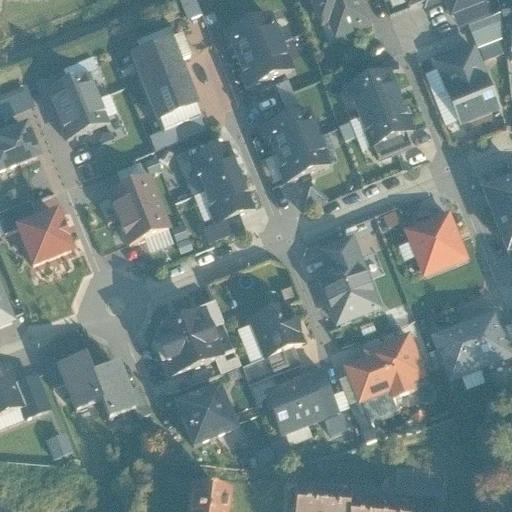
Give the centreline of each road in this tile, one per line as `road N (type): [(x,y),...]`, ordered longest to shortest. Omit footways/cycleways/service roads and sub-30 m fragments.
road 1 (residential): [(286,241),(114,309)]
road 2 (residential): [(453,169),(286,241)]
road 3 (residential): [(453,169),(505,304)]
road 4 (residential): [(286,241),(334,370)]
road 5 (residential): [(233,119),(286,241)]
road 6 (residential): [(67,196),(114,309)]
road 7 (residential): [(405,59),(453,169)]
